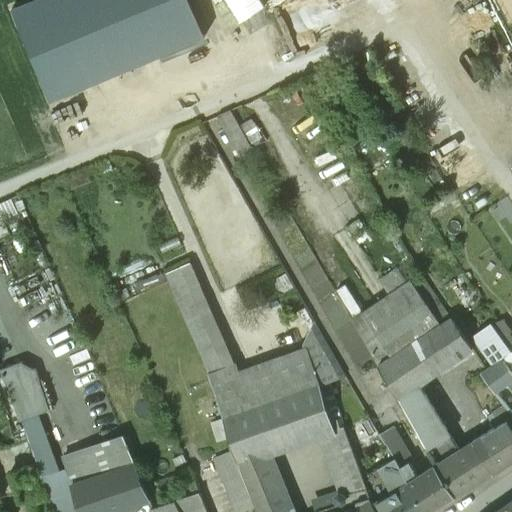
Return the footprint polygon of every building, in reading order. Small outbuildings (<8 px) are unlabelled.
[(135,0),(127,0),(105,11),(112,27),(142,12),(135,0)] [(468,0),(473,9),(492,0),(468,0)] [(403,98),(413,119),(435,109),(425,88),(403,98)] [(204,352),(225,416),(320,383),(315,360),(246,384),(191,261),(167,272),(204,352)] [(427,449),(450,436),(419,382),(463,353),(481,374),(487,368),(421,272),(351,319),(427,449)] [(510,352),(492,323),(474,336),(493,364),(487,368),(481,374),(494,391),(506,382),(511,377),(511,370),(503,357),(510,352)] [(22,361),(1,369),(21,420),(23,419),(41,412),(50,408),(37,369),(22,361)] [(377,429),(346,374),(328,380),(351,443),(377,429)] [(320,383),(225,416),(235,449),(237,456),(257,506),(259,511),(290,511),(265,449),(324,428),(327,438),(337,434),(320,383)] [(502,422),(473,442),(476,447),(492,473),(511,460),(511,412),(505,403),(493,411),(498,418),(499,417),(502,422)] [(41,412),(23,419),(43,477),(61,471),(41,412)] [(407,481),(388,443),(379,428),(377,429),(351,443),(371,497),(373,502),(406,482),(407,481)] [(461,455),(450,436),(427,449),(437,468),(456,497),(492,473),(476,447),(461,455)] [(235,449),(215,457),(235,511),(242,511),(257,506),(237,456),(235,449)] [(111,511),(125,506),(128,511),(131,511),(138,510),(138,511),(157,511),(137,462),(81,482),(90,511),(111,511)] [(61,471),(43,477),(55,511),(70,511),(71,511),(82,508),(68,468),(61,471)] [(437,468),(408,486),(423,511),(429,511),(456,497),(437,468)] [(406,482),(373,502),(378,511),(423,511),(408,486),(406,482)] [(208,511),(200,490),(173,500),(178,511),(208,511)] [(378,511),(373,502),(371,497),(358,502),(359,506),(361,511),(378,511)] [(511,511),(511,501),(496,511),(511,511)]
